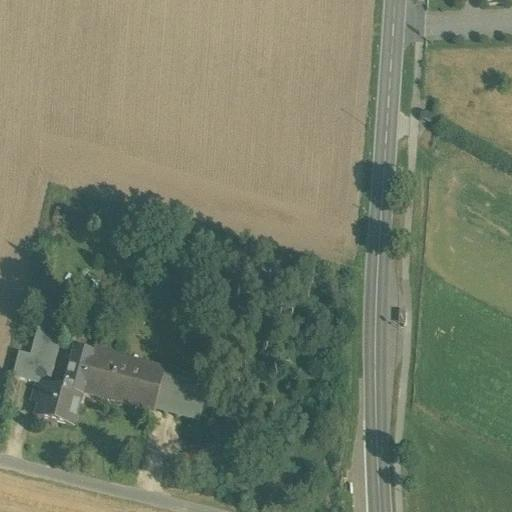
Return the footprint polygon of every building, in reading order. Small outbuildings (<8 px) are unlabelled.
[(63,327),(39,321),(30,356),(42,359),(35,385),(43,387),(48,388),(63,327)] [(93,353),(74,349),(71,362),(89,367),(93,353)] [(30,356),(19,353),(12,379),(35,385),(42,359),(30,356)] [(164,372),(93,353),(89,367),(83,393),(154,411),(160,387),(164,372)] [(89,367),(71,362),(63,392),(82,397),(83,393),(89,367)] [(43,387),(35,385),(31,402),(39,404),(43,387)] [(48,388),(43,387),(39,404),(35,418),(74,427),(82,397),(63,392),(48,388)] [(204,398),(160,387),(154,411),(198,423),(204,398)]
